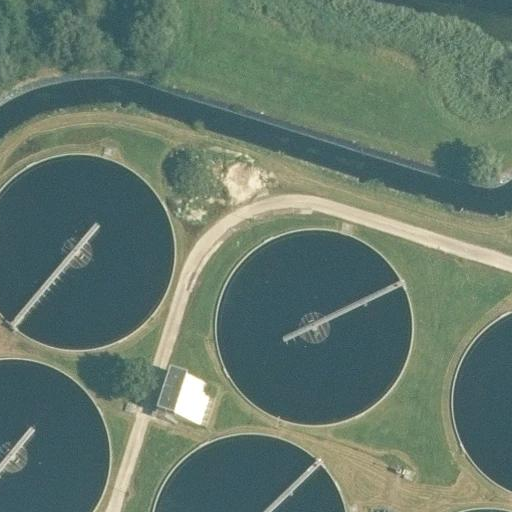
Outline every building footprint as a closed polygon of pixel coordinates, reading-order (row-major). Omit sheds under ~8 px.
[(43,349),(46,349),(60,353),(78,354),(95,353),(112,348),(128,340),(142,329),(154,316),(163,301),(170,285),(173,267),(173,258),(172,240),(167,223),(159,207),(149,193),(136,181),(121,172),(105,165),(88,161),(70,161),(53,164),(36,169),(21,178),(8,190),(0,198),(0,316),(1,318),(13,331),(27,341),(43,349)] [(365,411),(369,407),(379,400),(391,387),(400,372),(407,356),(410,339),(411,329),(409,311),(404,294),(396,278),(386,264),(373,252),(358,243),(342,236),(325,232),(307,232),(290,235),(273,241),(258,249),(245,261),(234,274),(225,290),(219,306),(217,324),(218,341),(221,359),(228,375),(238,389),(250,402),(265,412),(281,420),(298,424),(315,426),(333,424),(349,419),(365,411)] [(456,435),(463,451),(472,466),(484,478),(499,489),(511,494),(511,315),(508,317),(492,326),(479,337),(468,351),(459,366),(454,383),(451,400),(452,418),(456,435)] [(0,511),(92,511),(98,503),(105,486),(108,469),(109,459),(107,442),(102,425),(94,409),(84,395),(71,383),(56,373),(39,366),(23,363),(5,363),(0,363),(0,511)] [(175,420),(175,419),(206,429),(218,390),(189,381),(190,379),(171,373),(158,414),(175,420)] [(335,489),(332,485),(324,475),(311,463),(297,454),(280,447),(263,443),(245,443),(228,446),(212,451),(196,460),(183,472),(172,485),(163,500),(159,511),(344,511),(342,505),(335,489)]
